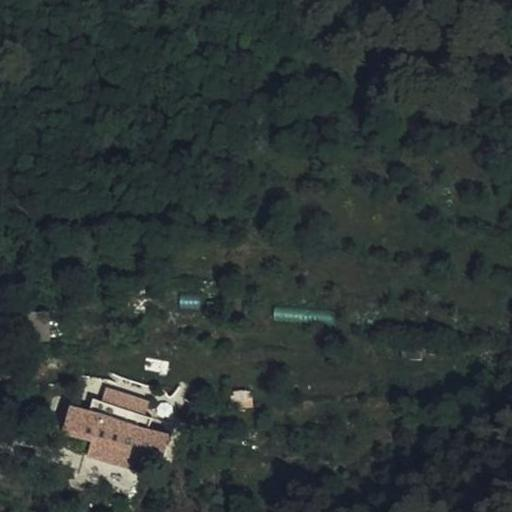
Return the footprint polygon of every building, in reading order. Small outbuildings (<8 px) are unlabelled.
[(0,324),(28,323),(27,305),(0,307),(0,324)] [(106,383),(103,396),(140,413),(145,395),(106,383)] [(61,413),(76,417),(84,400),(63,394),(61,413)] [(97,410),(92,429),(90,434),(108,439),(125,444),(162,455),(168,429),(138,420),(140,413),(103,396),(99,410),(97,410)] [(92,409),(83,426),(92,429),(97,410),(92,409)] [(123,454),(125,444),(108,439),(105,448),(123,454)]
